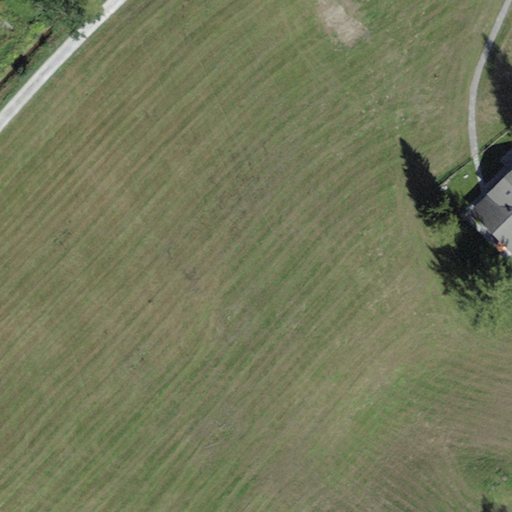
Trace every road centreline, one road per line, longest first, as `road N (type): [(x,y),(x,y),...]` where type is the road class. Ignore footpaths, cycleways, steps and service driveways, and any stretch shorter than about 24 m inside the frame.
road 1 (track): [(337,0),(471,157)]
road 2 (track): [(0,125),(121,0)]
